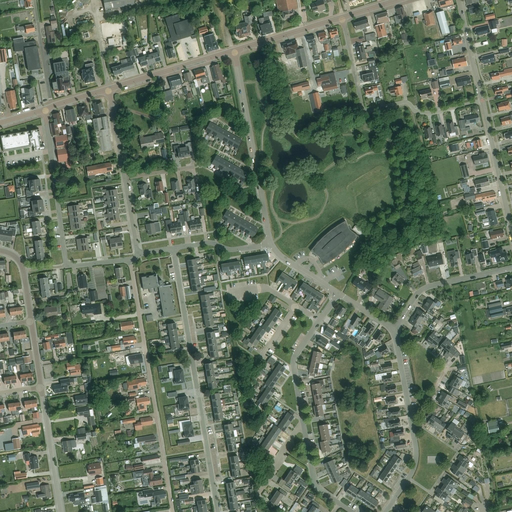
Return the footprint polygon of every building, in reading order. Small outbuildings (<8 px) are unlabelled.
[(103,0),(105,10),(135,5),(133,0),(103,0)] [(276,0),(278,12),(282,11),(283,19),(294,17),(293,9),(298,8),(296,0),(276,0)] [(322,0),(320,1),(317,1),(318,2),(312,4),(314,12),(319,11),(319,12),(326,10),(324,3),(327,3),(328,3),(332,2),(331,0),(322,0)] [(438,0),(441,8),(454,5),(452,0),(438,0)] [(400,20),(408,18),(406,13),(405,13),(403,7),(396,9),(398,16),(394,17),(396,24),(401,23),(400,20)] [(427,26),(435,24),(432,11),(424,14),(425,20),(423,20),(424,24),(426,23),(427,26)] [(442,35),(450,32),(443,11),(436,13),(442,35)] [(378,25),(375,26),(379,38),(388,36),(387,34),(384,23),(385,23),(388,22),(390,22),(387,12),(376,15),(378,25)] [(243,14),(244,16),(245,23),(236,25),(236,28),(237,32),(235,32),(236,37),(239,36),(240,39),(240,38),(241,39),(244,39),(244,37),(245,37),(251,36),(249,31),(251,30),(249,24),(253,23),(251,14),(247,15),(247,13),(243,14)] [(178,14),(165,18),(171,38),(172,42),(181,39),(180,37),(179,34),(177,35),(173,24),(180,22),(178,14)] [(269,17),(264,18),(263,18),(258,19),(260,24),(258,25),(261,36),(273,33),(270,21),(269,17)] [(180,22),(173,24),(177,35),(179,34),(180,37),(191,34),(194,33),(193,31),(194,30),(190,19),(180,22)] [(361,22),(364,32),(367,32),(366,27),(370,26),(368,19),(361,22)] [(498,20),(489,22),(491,30),(497,28),(496,24),(499,24),(498,20)] [(364,32),(361,22),(354,24),(356,30),(360,29),(360,30),(363,29),(364,32)] [(29,33),(35,32),(34,25),(19,27),(19,26),(16,27),(17,32),(26,30),(26,34),(29,33)] [(486,26),(475,28),(476,30),(474,30),(475,35),(477,34),(477,36),(488,33),(491,33),(489,25),(486,26)] [(48,43),(55,42),(54,32),(52,32),(51,26),(46,27),(48,43)] [(206,27),(198,29),(200,35),(202,34),(208,33),(206,27)] [(335,39),(339,38),(338,34),(337,29),(330,30),(331,38),(335,37),(335,39)] [(318,34),(320,41),(323,40),(324,42),(327,41),(327,40),(326,32),(318,34)] [(365,35),(366,41),(376,39),(375,33),(365,35)] [(213,34),(204,37),(207,45),(206,46),(207,52),(218,49),(217,42),(215,43),(213,34)] [(314,36),(307,37),(309,43),(312,42),(313,46),(316,45),(316,42),(314,36)] [(454,45),(462,43),(461,37),(460,37),(453,39),(454,45)] [(15,52),(25,51),(28,71),(31,71),(32,74),(39,73),(38,70),(41,69),(37,46),(36,46),(36,41),(25,43),(24,38),(13,40),(15,52)] [(169,43),(165,44),(167,50),(166,50),(169,59),(176,57),(174,51),(174,48),(173,48),(171,42),(172,42),(171,38),(168,39),(169,43)] [(297,41),(283,45),(286,56),(291,54),(295,53),(296,53),(296,56),(297,56),(300,68),(308,67),(308,66),(304,48),(299,49),(297,41)] [(365,52),(372,51),(371,46),(366,47),(367,49),(364,50),(363,46),(356,47),(358,54),(365,53),(365,52)] [(154,63),(161,61),(158,53),(159,52),(158,47),(156,48),(157,53),(153,54),(152,54),(154,63)] [(152,54),(153,54),(152,49),(149,50),(151,55),(147,56),(145,56),(148,65),(154,63),(152,54)] [(145,56),(147,56),(145,51),(143,52),(144,57),(139,58),(141,67),(148,65),(145,56)] [(365,53),(358,54),(359,61),(366,59),(365,53)] [(484,64),(496,61),(494,54),(482,57),(482,59),(481,59),(482,63),(483,63),(484,64)] [(134,68),(133,64),(136,63),(134,56),(131,57),(131,58),(126,59),(127,63),(119,66),(112,68),(114,75),(121,73),(121,72),(134,68)] [(453,60),(454,64),(455,68),(466,66),(465,58),(464,59),(464,57),(453,60)] [(64,63),(54,64),(56,80),(52,81),(54,92),(58,91),(58,92),(64,91),(64,90),(71,88),(69,78),(68,71),(66,72),(64,63)] [(93,63),(88,64),(85,65),(86,69),(85,69),(85,71),(83,71),(84,74),(83,74),(83,79),(84,79),(85,83),(86,83),(89,83),(90,82),(95,81),(92,68),(94,66),(93,63)] [(213,67),(211,68),(214,81),(222,79),(223,79),(223,78),(221,70),(220,70),(218,64),(213,66),(213,67)] [(374,79),(378,79),(375,66),(369,67),(370,70),(372,70),(372,74),(362,75),(364,82),(374,80),(374,79)] [(205,78),(203,68),(194,71),(196,80),(205,78)] [(203,69),(205,78),(201,79),(203,84),(210,82),(208,75),(206,68),(203,69)] [(500,77),(505,76),(506,76),(511,74),(511,68),(504,70),(504,72),(499,73),(499,72),(491,74),(492,81),(495,80),(500,79),(500,77)] [(190,84),(193,83),(190,73),(183,75),(184,78),(183,79),(184,82),(189,81),(190,84)] [(337,88),(334,73),(328,74),(323,75),(323,78),(320,78),(317,79),(319,87),(323,86),(324,91),(337,88)] [(175,86),(182,84),(180,75),(168,79),(171,91),(176,89),(175,86)] [(467,83),(471,83),(470,78),(469,78),(468,76),(456,79),(458,86),(467,84),(467,83)] [(439,79),(441,89),(451,86),(449,77),(439,79)] [(294,92),(310,88),(308,81),(299,83),(299,84),(292,86),(294,92)] [(216,83),(211,84),(215,99),(219,98),(216,83)] [(380,85),(377,86),(373,87),(365,88),(366,95),(374,93),(373,91),(378,90),(380,97),(382,97),(380,85)] [(403,94),(401,86),(395,87),(390,88),(391,93),(396,93),(396,96),(403,94)] [(511,89),(509,91),(508,86),(502,87),(494,89),(496,95),(498,94),(498,95),(504,94),(503,91),(506,91),(507,98),(511,96),(511,89)] [(33,97),(35,96),(33,87),(24,88),(25,95),(22,95),(23,101),(24,100),(25,105),(26,106),(29,105),(30,104),(29,104),(34,103),(33,97)] [(421,92),(422,99),(433,97),(431,89),(421,92)] [(16,103),(17,103),(14,90),(6,92),(8,104),(10,104),(10,110),(16,109),(16,103)] [(168,91),(163,92),(164,97),(165,102),(171,101),(168,91)] [(318,92),(309,94),(313,112),(320,111),(323,110),(318,92)] [(507,110),(511,109),(509,101),(501,103),(501,104),(498,105),(499,111),(507,109),(507,110)] [(98,102),(93,103),(95,115),(104,113),(103,110),(104,109),(104,107),(103,107),(102,102),(98,103),(98,102)] [(87,106),(79,107),(80,116),(83,116),(83,118),(86,118),(86,120),(86,121),(92,120),(92,119),(91,114),(88,115),(87,106)] [(68,122),(77,120),(76,115),(75,115),(74,109),(66,111),(67,117),(66,117),(68,122)] [(54,123),(50,124),(53,137),(55,137),(56,147),(57,150),(58,160),(71,158),(66,135),(59,136),(57,125),(62,123),(60,113),(53,115),(54,119),(53,119),(54,123)] [(478,120),(479,119),(478,115),(477,115),(476,114),(465,117),(466,124),(478,121),(478,120)] [(511,119),(511,114),(510,115),(510,116),(505,117),(505,118),(501,119),(503,126),(511,124),(511,119)] [(107,116),(92,119),(95,131),(99,152),(112,150),(108,129),(109,129),(107,116)] [(210,122),(205,131),(209,133),(208,135),(210,136),(211,134),(216,125),(210,122)] [(453,122),(447,123),(449,133),(455,132),(456,135),(456,136),(459,135),(459,134),(457,128),(454,129),(453,122)] [(442,124),(435,126),(438,136),(444,135),(444,137),(445,137),(445,138),(448,137),(447,137),(446,131),(443,131),(442,124)] [(216,125),(211,134),(215,136),(213,138),(215,139),(217,137),(216,137),(221,128),(216,125)] [(433,143),(436,142),(434,133),(431,134),(430,127),(424,128),(426,138),(432,137),(433,143)] [(216,137),(217,137),(220,139),(218,141),(221,143),(222,140),(221,140),(226,131),(221,128),(216,137)] [(40,147),(40,144),(42,144),(39,129),(0,136),(3,150),(33,145),(34,151),(45,150),(45,146),(40,147)] [(221,140),(222,140),(225,142),(224,144),(226,146),(227,143),(231,134),(226,131),(221,140)] [(158,143),(164,142),(162,133),(156,134),(157,136),(144,138),(143,135),(141,135),(142,138),(140,139),(142,149),(146,148),(146,147),(153,145),(153,143),(158,142),(158,143)] [(227,143),(230,145),(229,147),(231,149),(233,146),(232,146),(237,137),(231,134),(227,143)] [(232,146),(233,146),(235,148),(234,150),(237,151),(238,149),(237,149),(242,140),(237,137),(232,146)] [(475,148),(482,147),(480,139),(473,141),(475,148)] [(183,148),(184,157),(190,156),(189,150),(192,149),(191,142),(188,143),(188,144),(185,144),(186,147),(183,148)] [(184,157),(183,148),(177,149),(177,146),(173,146),(174,152),(178,151),(179,158),(184,157)] [(94,150),(87,151),(87,153),(86,154),(86,159),(98,157),(97,153),(94,153),(94,150)] [(475,165),(488,162),(487,154),(485,154),(485,153),(479,154),(480,155),(473,157),(475,165)] [(216,155),(211,164),(215,166),(214,169),(216,170),(218,167),(217,167),(222,158),(216,155)] [(222,158),(217,167),(218,167),(221,169),(219,172),(222,173),(223,171),(222,170),(227,161),(222,158)] [(222,170),(223,171),(226,172),(225,175),(227,176),(228,173),(227,173),(232,164),(227,161),(222,170)] [(95,174),(112,171),(111,162),(87,167),(88,174),(87,174),(88,179),(95,178),(95,174)] [(227,173),(228,173),(231,175),(230,178),(232,179),(233,176),(238,167),(232,164),(227,173)] [(463,177),(469,176),(467,165),(460,166),(463,177)] [(233,176),(237,178),(235,181),(237,182),(239,180),(238,179),(243,171),(238,167),(233,176)] [(238,179),(239,180),(242,181),(240,184),(243,185),(244,182),(248,174),(243,171),(238,179)] [(40,185),(41,185),(40,179),(31,181),(30,177),(24,178),(25,184),(29,183),(29,187),(30,187),(40,185)] [(476,188),(489,185),(487,178),(475,181),(476,188)] [(194,179),(187,180),(189,189),(191,189),(192,193),(195,192),(195,188),(194,179)] [(173,191),(176,190),(177,198),(184,197),(183,191),(180,192),(179,190),(180,189),(178,181),(172,182),(173,191)] [(148,191),(147,184),(139,185),(141,195),(148,194),(149,198),(153,197),(152,191),(148,191)] [(31,193),(26,193),(27,196),(33,195),(33,192),(41,191),(40,185),(30,187),(30,190),(31,193)] [(494,192),(493,191),(481,194),(475,195),(476,200),(482,199),(483,201),(495,198),(494,197),(496,197),(495,192),(494,192)] [(474,192),(469,193),(464,194),(466,200),(476,198),(474,192)] [(34,198),(27,199),(27,202),(32,201),(33,207),(43,206),(42,200),(34,201),(34,198)] [(78,204),(68,206),(69,212),(79,211),(79,209),(78,206),(81,206),(81,202),(78,203),(78,204)] [(31,214),(29,214),(29,217),(36,216),(36,213),(44,212),(43,206),(33,207),(33,211),(30,211),(31,214)] [(108,214),(105,214),(106,217),(106,218),(108,217),(108,215),(119,213),(118,207),(109,208),(107,209),(108,214)] [(79,211),(69,212),(70,218),(80,216),(80,215),(79,212),(82,212),(81,208),(79,209),(79,211)] [(490,226),(498,224),(494,210),(487,212),(488,218),(482,219),(483,223),(489,222),(490,226)] [(195,220),(192,220),(191,218),(189,218),(188,211),(184,212),(186,221),(189,221),(191,230),(196,229),(195,220)] [(227,211),(222,219),(226,221),(224,224),(227,225),(228,222),(227,222),(232,214),(227,211)] [(109,221),(119,219),(119,213),(108,215),(108,217),(109,220),(106,220),(107,223),(110,223),(109,221)] [(80,216),(70,218),(70,222),(70,224),(81,222),(81,221),(80,218),(83,218),(82,214),(80,215),(80,216)] [(232,214),(227,222),(228,222),(231,224),(230,227),(232,228),(233,226),(233,225),(238,217),(232,214)] [(178,223),(175,223),(176,233),(182,232),(181,226),(181,225),(185,224),(183,215),(179,216),(180,219),(177,220),(178,223)] [(233,225),(233,226),(236,227),(235,230),(237,231),(238,229),(238,228),(243,220),(238,217),(233,225)] [(81,222),(70,224),(71,230),(82,229),(81,224),(84,224),(83,220),(81,221),(81,222)] [(171,220),(165,221),(166,225),(167,229),(170,229),(171,232),(171,234),(176,233),(175,223),(172,224),(171,220)] [(238,228),(238,229),(241,230),(240,233),(242,234),(244,232),(243,231),(248,223),(243,220),(238,228)] [(323,237),(320,240),(317,244),(315,246),(311,251),(318,256),(319,258),(323,266),(331,261),(339,256),(346,250),(350,245),(352,243),(358,236),(351,231),(350,229),(346,221),(337,226),(335,227),(330,231),(323,237)] [(147,228),(148,234),(156,233),(156,232),(155,225),(154,223),(146,224),(146,228),(147,228)] [(243,231),(244,232),(247,233),(245,236),(248,237),(249,235),(248,234),(253,226),(248,223),(243,231)] [(356,225),(352,230),(360,235),(363,231),(356,225)] [(248,234),(249,235),(252,237),(251,239),(253,240),(254,238),(254,237),(259,229),(253,226),(248,234)] [(15,237),(16,229),(10,228),(9,231),(6,230),(4,238),(4,241),(11,242),(12,236),(15,237)] [(490,234),(491,239),(503,237),(503,235),(504,235),(503,230),(502,231),(501,229),(493,231),(490,232),(490,234)] [(87,238),(77,239),(78,245),(88,244),(87,239),(90,238),(90,235),(87,236),(87,238)] [(110,236),(107,237),(108,240),(110,239),(111,249),(117,248),(116,238),(111,239),(110,236)] [(496,257),(497,262),(501,261),(502,262),(504,261),(508,260),(506,252),(503,252),(502,247),(496,249),(496,250),(490,252),(491,258),(496,257)] [(468,264),(475,263),(474,256),(477,255),(476,249),(471,250),(472,253),(466,255),(468,264)] [(421,250),(416,253),(417,256),(418,257),(416,258),(418,261),(419,263),(424,261),(423,259),(422,257),(424,256),(422,253),(421,250)] [(456,258),(459,258),(458,251),(455,252),(455,255),(450,256),(452,266),(458,265),(456,258)] [(430,266),(443,264),(441,254),(437,254),(437,256),(428,258),(430,266)] [(261,255),(255,256),(257,264),(261,263),(261,267),(263,267),(261,255)] [(250,269),(251,269),(249,257),(243,258),(244,259),(241,259),(242,263),(244,263),(245,266),(249,265),(250,269)] [(195,259),(188,261),(189,267),(197,266),(197,265),(196,261),(201,260),(200,258),(195,259)] [(396,259),(392,262),(397,269),(401,266),(396,259)] [(198,272),(198,271),(197,267),(204,266),(204,264),(197,265),(197,266),(189,267),(190,273),(198,272)] [(228,264),(221,265),(223,273),(227,272),(228,276),(230,276),(228,264)] [(416,268),(411,270),(414,277),(423,272),(420,266),(419,266),(419,264),(415,266),(416,268)] [(116,269),(115,269),(117,279),(118,279),(119,284),(124,284),(126,283),(125,279),(123,279),(122,268),(119,268),(118,268),(116,268),(116,269)] [(199,278),(199,277),(198,274),(206,272),(206,270),(198,271),(198,272),(190,273),(191,279),(199,278)] [(282,272),(275,283),(277,284),(279,281),(282,283),(287,276),(282,272)] [(400,285),(405,280),(397,273),(392,279),(393,279),(392,281),(395,284),(396,282),(400,285)] [(85,276),(84,274),(79,275),(80,276),(78,277),(80,288),(88,287),(86,275),(85,276)] [(176,315),(171,285),(163,286),(162,281),(158,281),(157,275),(141,277),(143,290),(149,289),(150,293),(152,293),(151,288),(155,288),(155,292),(159,291),(160,294),(155,295),(156,297),(160,296),(161,302),(157,303),(157,305),(161,304),(162,309),(158,310),(158,312),(162,311),(163,317),(176,315)] [(199,278),(191,279),(192,286),(200,284),(204,283),(204,279),(207,279),(207,276),(203,277),(203,276),(199,277),(199,278)] [(287,276),(282,283),(286,285),(284,288),(285,289),(292,279),(287,276)] [(369,290),(373,284),(367,281),(366,283),(357,277),(353,283),(363,290),(365,287),(369,290)] [(292,279),(285,289),(287,290),(289,287),(292,290),(296,284),(297,282),(292,279)] [(200,284),(192,286),(193,292),(201,291),(200,286),(205,285),(204,283),(200,284)] [(303,293),(308,286),(303,283),(301,285),(299,284),(295,291),(297,292),(296,293),(298,294),(300,291),(303,293)] [(129,285),(120,287),(121,296),(125,295),(126,299),(131,298),(129,285)] [(308,286),(303,293),(307,295),(305,298),(306,299),(313,289),(308,286)] [(313,289),(306,299),(308,300),(310,297),(313,299),(318,292),(313,289)] [(385,311),(393,298),(379,289),(374,297),(378,299),(378,298),(382,300),(378,306),(380,307),(379,308),(383,310),(385,311)] [(318,292),(313,299),(317,301),(315,305),(317,306),(323,296),(318,292)] [(208,294),(201,296),(202,302),(210,300),(209,300),(209,296),(213,295),(213,293),(208,294)] [(272,295),(268,300),(273,304),(277,299),(272,295)] [(438,307),(441,303),(436,299),(434,302),(428,298),(426,301),(424,302),(433,308),(435,305),(438,307)] [(210,300),(202,302),(203,308),(211,307),(210,306),(210,302),(214,301),(214,299),(209,300),(210,300)] [(432,311),(433,308),(424,302),(424,304),(422,307),(433,314),(434,312),(432,311)] [(501,302),(488,305),(489,310),(491,317),(491,318),(508,314),(508,316),(511,314),(511,306),(502,309),(501,302)] [(16,303),(14,304),(14,307),(15,307),(16,315),(23,314),(21,306),(17,307),(16,303)] [(54,306),(44,308),(45,318),(57,316),(57,312),(61,311),(60,303),(54,304),(54,306)] [(10,304),(8,305),(8,309),(9,308),(10,316),(16,315),(15,307),(14,307),(11,308),(10,304)] [(93,304),(82,305),(83,314),(94,312),(95,315),(101,314),(100,305),(96,305),(93,305),(93,304)] [(211,307),(203,308),(204,314),(212,313),(212,312),(211,308),(215,308),(215,305),(210,306),(211,307)] [(341,317),(346,310),(340,306),(335,313),(333,317),(335,318),(337,315),(341,317)] [(268,311),(273,314),(278,318),(282,313),(275,308),(273,312),(269,309),(268,311)] [(426,320),(427,318),(424,316),(426,314),(417,308),(416,310),(417,310),(415,313),(426,320)] [(278,318),(273,314),(268,311),(267,313),(270,315),(268,318),(275,323),(278,318)] [(212,313),(204,314),(205,321),(213,319),(212,314),(217,314),(216,312),(212,312),(212,313)] [(424,322),(426,320),(415,313),(413,316),(412,316),(411,317),(420,323),(422,320),(424,322)] [(357,325),(361,319),(355,315),(348,327),(350,328),(352,325),(356,328),(358,325),(357,325)] [(413,329),(411,332),(415,335),(417,331),(418,332),(421,327),(418,325),(420,323),(411,317),(411,319),(409,322),(415,326),(413,329)] [(213,319),(205,321),(206,327),(214,326),(213,321),(218,320),(217,318),(213,319)] [(271,328),(275,323),(268,318),(266,321),(263,319),(261,321),(271,328)] [(333,319),(329,325),(334,328),(337,322),(333,319)] [(132,327),(134,327),(133,322),(132,322),(131,321),(120,323),(121,330),(133,328),(132,327)] [(268,333),(271,328),(261,321),(260,323),(263,325),(261,328),(265,331),(268,333)] [(363,329),(359,335),(362,337),(363,335),(366,337),(368,334),(370,335),(375,328),(370,325),(365,331),(363,329)] [(261,328),(259,326),(257,330),(253,327),(252,329),(262,336),(265,331),(261,328)] [(332,338),(335,332),(328,327),(324,333),(332,338)] [(343,327),(340,332),(345,335),(349,330),(343,327)] [(258,341),(262,336),(252,329),(251,331),(254,333),(252,336),(258,341)] [(214,332),(207,333),(208,339),(215,338),(215,337),(215,333),(219,333),(218,330),(214,331),(214,332)] [(431,334),(426,340),(429,343),(428,343),(430,344),(436,336),(434,334),(436,332),(434,330),(432,332),(431,331),(430,333),(431,334)] [(379,342),(384,334),(379,331),(374,338),(379,342)] [(343,340),(343,339),(346,341),(349,338),(348,337),(346,336),(345,336),(339,332),(337,336),(343,340)] [(8,333),(2,334),(3,341),(4,341),(8,340),(8,344),(11,344),(10,340),(9,340),(8,333)] [(46,342),(43,343),(45,350),(50,349),(53,349),(52,345),(52,343),(51,339),(58,338),(58,334),(45,337),(45,340),(46,340),(46,342)] [(123,342),(120,342),(120,346),(124,345),(124,346),(135,344),(135,342),(136,342),(136,337),(134,338),(134,336),(122,338),(123,342)] [(215,338),(208,339),(209,345),(216,344),(216,343),(215,339),(220,339),(219,336),(215,337),(215,338)] [(255,346),(258,341),(252,336),(250,340),(246,337),(245,339),(243,342),(250,347),(252,344),(255,346)] [(435,347),(443,337),(441,336),(439,338),(436,336),(430,344),(431,346),(432,345),(435,347)] [(318,343),(320,344),(325,347),(329,342),(321,337),(318,343)] [(58,338),(51,339),(52,343),(54,343),(55,348),(60,347),(59,338),(58,338)] [(444,349),(451,341),(446,338),(438,348),(440,349),(442,347),(444,349)] [(336,347),(339,349),(341,347),(338,345),(332,341),(330,343),(336,347)] [(445,357),(453,347),(455,345),(451,341),(444,349),(447,351),(443,355),(445,357)] [(216,344),(209,345),(210,352),(217,350),(217,349),(217,346),(221,345),(220,342),(216,343),(216,344)] [(382,355),(389,351),(386,345),(378,350),(382,355)] [(457,351),(458,350),(453,347),(445,357),(447,358),(449,356),(452,358),(454,355),(457,351)] [(217,350),(210,352),(211,358),(215,357),(218,357),(218,352),(222,351),(221,349),(217,349),(217,350)] [(131,364),(143,362),(142,355),(140,355),(140,354),(129,356),(131,364)] [(268,360),(266,363),(271,366),(282,373),(285,368),(279,364),(276,367),(273,364),(274,363),(271,361),(272,360),(270,358),(268,360)] [(72,375),(81,373),(79,364),(75,365),(74,362),(67,363),(67,369),(70,369),(71,373),(72,373),(72,375)] [(212,363),(205,364),(206,370),(213,369),(213,368),(213,364),(217,364),(216,362),(212,362),(212,363)] [(385,364),(383,364),(383,366),(384,371),(393,369),(392,363),(385,364)] [(86,373),(82,374),(82,377),(90,376),(90,372),(89,365),(85,366),(86,373)] [(278,378),(282,373),(271,366),(270,368),(274,371),(272,374),(278,378)] [(213,369),(206,370),(207,377),(215,375),(214,374),(214,371),(218,370),(217,367),(216,368),(213,368),(213,369)] [(310,372),(309,375),(315,377),(316,374),(317,374),(318,369),(311,367),(310,372)] [(28,368),(25,368),(27,381),(33,380),(32,373),(29,373),(28,370),(29,370),(28,368)] [(176,371),(172,371),(172,372),(173,378),(175,378),(184,376),(183,370),(183,369),(176,371)] [(12,370),(9,371),(9,372),(9,373),(9,374),(10,376),(11,384),(17,383),(16,375),(13,376),(12,373),(12,370)] [(453,371),(450,376),(453,377),(452,380),(460,385),(463,380),(460,378),(461,375),(453,371)] [(215,375),(207,377),(208,383),(216,381),(215,381),(215,377),(219,376),(218,374),(214,374),(215,375)] [(275,383),(278,378),(272,374),(270,377),(266,374),(265,376),(275,383)] [(382,374),(375,375),(376,380),(384,379),(384,383),(393,381),(392,374),(387,375),(383,376),(382,374)] [(175,382),(174,382),(174,384),(176,384),(185,383),(184,376),(175,378),(175,382)] [(272,388),(275,383),(265,376),(263,378),(267,380),(265,384),(268,386),(272,388)] [(62,384),(53,386),(55,393),(67,391),(67,387),(70,386),(69,383),(74,382),(73,379),(69,379),(69,378),(61,380),(62,384)] [(123,388),(125,389),(128,388),(128,390),(139,388),(138,386),(145,385),(145,383),(146,383),(146,380),(144,380),(144,378),(127,381),(127,383),(126,383),(125,383),(124,384),(123,385),(123,388)] [(216,381),(208,383),(209,389),(217,388),(216,383),(220,382),(220,383),(223,382),(223,380),(220,381),(220,380),(215,381),(216,381)] [(315,384),(312,384),(313,390),(321,388),(321,385),(324,385),(323,380),(315,381),(315,384)] [(457,389),(460,385),(452,380),(450,383),(447,381),(446,383),(457,389)] [(460,391),(457,389),(446,383),(445,385),(450,388),(448,391),(457,396),(460,391)] [(388,393),(397,392),(396,385),(388,387),(387,384),(380,385),(381,391),(388,390),(388,393)] [(275,390),(272,388),(268,386),(266,389),(262,387),(260,390),(263,393),(261,396),(268,400),(275,390)] [(439,393),(438,395),(448,400),(449,397),(452,399),(453,397),(442,391),(440,394),(439,393)] [(212,401),(220,400),(219,393),(211,394),(212,398),(211,398),(211,401),(212,401)] [(86,395),(77,396),(75,396),(76,404),(78,404),(78,405),(88,404),(86,395)] [(446,403),(448,400),(438,395),(437,397),(438,397),(436,400),(448,407),(449,404),(446,403)] [(256,396),(254,398),(258,401),(256,405),(260,408),(263,404),(264,405),(268,400),(261,396),(259,399),(256,396)] [(147,397),(136,399),(137,406),(138,406),(138,411),(146,410),(145,405),(148,405),(148,403),(150,403),(149,398),(147,399),(147,397)] [(459,400),(457,404),(465,409),(468,405),(464,403),(459,400)] [(13,416),(16,415),(14,403),(8,404),(9,411),(12,411),(13,416)] [(180,404),(177,405),(178,411),(190,409),(188,403),(180,404)] [(214,411),(213,412),(214,415),(215,414),(222,413),(222,411),(221,406),(214,408),(214,411)] [(90,416),(90,414),(88,407),(77,409),(78,415),(79,414),(80,416),(85,415),(85,417),(88,416),(90,426),(95,425),(94,416),(90,416)] [(388,412),(387,413),(388,417),(389,417),(391,417),(391,416),(401,414),(400,408),(390,410),(390,412),(388,412)] [(284,410),(283,412),(286,414),(284,417),(291,422),(294,417),(284,410)] [(431,410),(427,416),(430,419),(427,423),(430,425),(430,426),(431,427),(437,418),(435,416),(437,413),(431,410)] [(215,418),(214,418),(215,421),(224,420),(222,413),(215,414),(215,418)] [(287,427),(277,420),(269,415),(267,418),(275,423),(276,422),(279,424),(277,427),(281,430),(284,432),(287,427)] [(437,418),(431,427),(433,428),(433,427),(436,429),(444,418),(445,416),(444,415),(442,417),(440,420),(437,418)] [(444,418),(436,429),(439,431),(439,432),(441,433),(446,424),(444,423),(445,420),(447,418),(445,417),(445,416),(444,418)] [(142,430),(142,426),(152,424),(152,422),(153,422),(153,418),(151,418),(151,417),(141,418),(141,421),(137,422),(137,424),(134,424),(136,431),(142,430)] [(287,427),(291,422),(284,417),(282,420),(278,418),(277,420),(287,427)] [(392,418),(384,420),(385,423),(386,422),(387,428),(391,427),(391,428),(401,426),(400,420),(393,421),(392,418)] [(448,437),(455,427),(456,425),(452,422),(450,425),(446,429),(449,431),(446,436),(448,437)] [(39,430),(41,430),(40,425),(38,425),(38,424),(22,427),(24,436),(30,435),(30,433),(32,432),(33,436),(39,435),(38,434),(40,434),(39,430)] [(233,430),(233,428),(232,424),(224,425),(225,429),(224,429),(224,432),(226,432),(233,430)] [(269,426),(268,428),(278,435),(281,430),(277,427),(275,425),(273,429),(269,426)] [(498,425),(488,427),(489,433),(499,431),(498,426),(498,425)] [(454,438),(460,430),(455,427),(448,437),(450,439),(452,436),(454,438)] [(275,440),(278,435),(268,428),(267,430),(270,432),(268,435),(275,440)] [(393,437),(390,437),(391,441),(394,440),(401,439),(400,436),(405,435),(404,429),(393,431),(395,436),(393,437)] [(185,435),(183,435),(183,438),(194,436),(193,430),(185,431),(185,435)] [(227,438),(234,437),(233,430),(226,432),(226,435),(225,436),(226,439),(227,438)] [(457,443),(464,433),(460,430),(454,438),(457,439),(455,442),(457,443)] [(138,443),(141,442),(142,445),(145,445),(145,444),(155,443),(155,441),(157,441),(156,436),(155,436),(154,435),(137,437),(138,438),(133,439),(134,443),(138,443)] [(271,445),(275,440),(268,435),(266,438),(262,436),(261,438),(271,445)] [(228,445),(236,444),(234,437),(227,438),(227,442),(226,442),(227,445),(228,445)] [(19,438),(13,439),(14,450),(21,449),(19,438)] [(268,450),(271,445),(261,438),(260,440),(263,442),(261,445),(258,443),(256,446),(263,451),(265,448),(268,450)] [(401,439),(394,440),(394,443),(396,443),(397,449),(407,447),(406,441),(401,442),(401,439)] [(73,440),(62,442),(64,453),(73,451),(72,448),(72,447),(76,446),(75,440),(73,440)] [(229,452),(237,450),(236,444),(228,445),(228,449),(227,449),(228,452),(229,451),(229,452)] [(30,453),(24,454),(25,461),(29,460),(30,469),(38,468),(37,461),(38,461),(37,456),(31,457),(30,453)] [(146,464),(160,461),(159,455),(158,456),(157,455),(142,458),(143,462),(146,462),(146,464)] [(395,455),(392,460),(399,465),(402,461),(395,455)] [(470,462),(469,464),(467,463),(469,460),(464,456),(463,457),(460,455),(458,459),(460,461),(459,464),(466,469),(468,466),(470,467),(472,467),(473,465),(473,464),(470,462)] [(230,461),(229,461),(230,464),(231,464),(239,462),(238,456),(230,457),(230,461)] [(191,467),(199,466),(198,459),(190,461),(191,466),(187,466),(187,469),(191,468),(191,467)] [(333,460),(325,464),(327,469),(335,465),(333,460)] [(392,460),(389,464),(396,470),(399,465),(392,460)] [(91,475),(102,473),(100,462),(89,464),(90,466),(88,466),(89,474),(91,474),(91,475)] [(231,467),(230,467),(231,470),(232,470),(232,474),(231,474),(232,477),(233,477),(241,476),(239,462),(231,464),(231,467)] [(389,464),(386,469),(393,474),(396,470),(389,464)] [(463,473),(466,469),(459,464),(457,466),(454,464),(453,466),(463,473)] [(335,465),(327,469),(329,474),(337,470),(335,465)] [(193,473),(201,472),(199,466),(191,467),(191,468),(192,472),(188,472),(188,475),(193,474),(193,473)] [(460,478),(463,473),(453,466),(451,469),(454,471),(452,473),(460,478)] [(291,470),(287,475),(294,480),(297,475),(299,476),(301,473),(294,468),(292,471),(291,470)] [(148,475),(150,485),(162,483),(161,475),(153,476),(152,469),(142,471),(143,476),(148,475)] [(386,469),(382,473),(390,479),(393,474),(386,469)] [(337,470),(329,474),(331,479),(340,475),(337,470)] [(382,473),(379,478),(387,483),(390,479),(382,473)] [(285,481),(283,484),(290,489),(292,486),(290,485),(292,482),(296,485),(298,483),(294,480),(287,475),(284,480),(285,481)] [(340,475),(331,479),(334,483),(342,480),(340,475)] [(454,488),(457,483),(449,478),(447,480),(444,478),(443,480),(454,488)] [(194,485),(190,486),(190,487),(190,489),(195,488),(195,487),(203,486),(202,480),(194,481),(194,485)] [(451,492),(454,488),(443,480),(442,482),(445,484),(443,487),(451,492)] [(227,487),(225,488),(226,490),(227,490),(235,489),(234,482),(226,483),(227,487)] [(42,493),(37,494),(37,499),(44,498),(45,498),(51,497),(50,493),(51,492),(51,491),(51,490),(50,489),(49,485),(41,486),(42,493)] [(351,485),(346,492),(350,496),(356,488),(351,485)] [(101,490),(95,491),(96,503),(103,502),(102,501),(108,500),(106,486),(100,487),(101,490)] [(195,488),(191,489),(191,490),(191,493),(192,495),(196,494),(204,492),(203,486),(195,487),(195,488)] [(447,496),(451,492),(443,487),(441,489),(438,487),(437,489),(447,496)] [(356,488),(350,496),(355,499),(356,497),(360,491),(356,488)] [(228,494),(227,494),(227,497),(228,497),(236,495),(236,492),(235,489),(227,490),(228,494)] [(273,496),(280,500),(283,495),(285,496),(287,493),(280,489),(278,491),(277,490),(273,496)] [(444,501),(447,496),(437,489),(435,491),(438,493),(436,496),(444,501)] [(149,490),(143,491),(144,497),(153,496),(154,500),(155,500),(155,501),(154,501),(155,504),(161,503),(160,499),(165,498),(165,496),(166,496),(165,491),(164,492),(163,490),(153,492),(151,492),(150,490),(149,490)] [(360,491),(356,497),(360,500),(366,493),(361,490),(360,491)] [(85,500),(84,492),(70,494),(71,496),(69,496),(69,501),(72,501),(72,502),(74,502),(75,505),(81,504),(80,501),(85,500)] [(366,493),(360,500),(365,504),(370,496),(366,493)] [(229,500),(228,501),(228,504),(229,503),(237,502),(236,496),(236,495),(228,497),(229,500)] [(276,505),(280,500),(273,496),(270,501),(271,502),(269,505),(276,509),(278,506),(276,505)] [(370,496),(365,504),(369,507),(375,499),(370,496)] [(375,499),(369,507),(374,510),(379,502),(375,499)] [(198,508),(206,506),(205,500),(197,501),(198,506),(193,507),(194,509),(198,508)] [(230,507),(229,507),(229,510),(239,509),(241,508),(240,506),(238,506),(237,502),(229,503),(230,507)] [(318,509),(319,506),(313,502),(311,505),(312,506),(309,511),(310,511),(317,511),(319,510),(318,509)]
